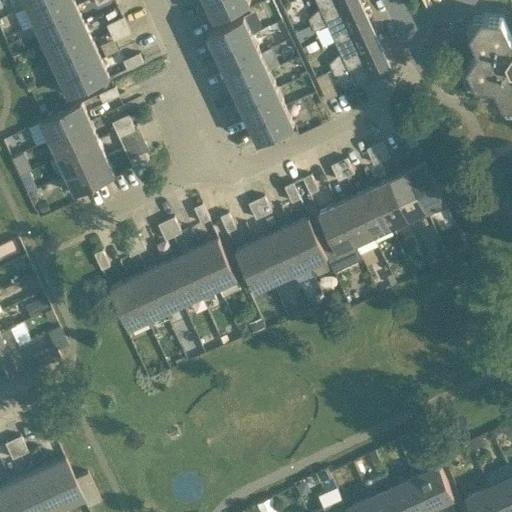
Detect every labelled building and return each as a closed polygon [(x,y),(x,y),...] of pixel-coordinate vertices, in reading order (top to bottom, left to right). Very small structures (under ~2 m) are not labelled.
[(75,0),(33,0),(31,1),(39,19),(77,2),(75,0)] [(208,0),(216,14),(246,0),(208,0)] [(312,21),(357,0),(318,0),(320,5),(309,16),(312,21)] [(330,26),(336,38),(372,21),(362,0),(357,0),(312,21),(315,28),(330,26)] [(77,2),(39,19),(47,38),(85,20),(77,2)] [(504,99),(511,99),(511,31),(504,13),(483,11),(471,28),(479,45),(468,61),(477,80),(496,81),(504,99)] [(253,31),(245,13),(209,29),(218,47),(253,31)] [(108,22),(112,30),(127,23),(123,14),(108,22)] [(55,56),(94,38),(85,20),(47,38),(55,56)] [(330,61),(333,67),(382,44),(372,21),(336,38),(341,50),(330,61)] [(131,30),(127,23),(112,30),(115,37),(131,30)] [(218,47),(226,65),(261,49),(253,31),(218,47)] [(55,56),(64,74),(102,56),(94,38),(55,56)] [(306,43),(310,50),(320,45),(316,38),(306,43)] [(382,44),(333,67),(335,72),(351,70),(357,83),(393,66),(382,44)] [(226,65),(234,83),(270,67),(261,49),(226,65)] [(140,50),(124,58),(128,66),(144,58),(140,50)] [(102,56),(64,74),(72,92),(110,74),(102,56)] [(278,85),(270,67),(234,83),(243,101),(278,85)] [(34,77),(26,81),(30,89),(37,85),(34,77)] [(116,84),(100,91),(104,99),(120,92),(116,84)] [(243,101),(251,119),(287,103),(278,85),(243,101)] [(37,143),(50,136),(91,118),(82,99),(42,118),(42,119),(29,125),(37,143)] [(287,103),(251,119),(260,137),(295,121),(287,103)] [(117,126),(132,119),(129,112),(113,119),(117,126)] [(50,136),(59,154),(99,135),(91,118),(50,136)] [(132,119),(117,126),(121,135),(136,128),(132,119)] [(412,125),(404,129),(411,144),(419,141),(412,125)] [(107,153),(99,135),(59,154),(67,172),(107,153)] [(383,138),(376,142),(383,157),(391,154),(383,138)] [(375,161),(383,157),(376,142),(368,145),(375,161)] [(130,155),(134,163),(149,156),(146,148),(130,155)] [(116,172),(107,153),(67,172),(76,191),(116,172)] [(348,155),(340,158),(347,174),(355,170),(348,155)] [(339,178),(347,174),(340,158),(332,162),(339,178)] [(428,158),(409,167),(428,207),(446,198),(428,158)] [(391,175),(410,215),(428,207),(409,167),(391,175)] [(24,178),(33,174),(30,169),(21,173),(24,178)] [(312,171),(304,175),(311,191),(319,187),(312,171)] [(373,184),(392,224),(410,215),(391,175),(373,184)] [(293,199),(301,195),(294,179),(286,183),(293,199)] [(356,192),(375,232),(392,224),(373,184),(356,192)] [(356,192),(338,200),(357,241),(375,232),(356,192)] [(266,193),(257,196),(265,212),(273,208),(266,193)] [(257,216),(265,212),(257,196),(250,200),(257,216)] [(47,198),(38,202),(42,211),(51,207),(47,198)] [(203,220),(211,216),(203,200),(195,204),(203,220)] [(335,269),(363,255),(357,241),(338,200),(319,209),(321,213),(312,217),(328,253),(335,269)] [(222,213),(229,229),(237,225),(230,209),(222,213)] [(310,213),(291,221),(310,262),(328,253),(312,217),(310,213)] [(175,214),(168,217),(175,233),(182,229),(175,214)] [(167,237),(175,233),(168,217),(159,221),(167,237)] [(315,272),(310,262),(291,221),(273,230),(292,271),(296,281),(315,272)] [(139,230),(131,234),(139,250),(147,246),(139,230)] [(274,279),(292,271),(273,230),(255,238),(274,279)] [(131,253),(139,250),(131,234),(124,237),(131,253)] [(219,234),(201,242),(220,283),(238,274),(219,234)] [(274,279),(255,238),(237,247),(256,288),(274,279)] [(202,291),(220,283),(201,242),(183,251),(202,291)] [(95,250),(103,266),(111,262),(103,247),(95,250)] [(202,291),(183,251),(165,259),(184,299),(202,291)] [(442,265),(438,256),(430,260),(434,268),(442,265)] [(184,299),(165,259),(147,268),(166,308),(184,299)] [(147,316),(166,308),(147,268),(129,276),(147,316)] [(388,273),(392,282),(397,280),(393,271),(388,273)] [(42,286),(36,272),(28,276),(34,290),(42,286)] [(111,284),(129,324),(147,316),(129,276),(111,284)] [(321,303),(328,300),(322,289),(315,292),(321,303)] [(32,299),(37,310),(49,305),(44,294),(32,299)] [(52,319),(57,317),(52,306),(44,309),(48,318),(52,319)] [(262,315),(249,320),(253,329),(266,324),(262,315)] [(56,343),(33,354),(38,366),(61,355),(58,347),(56,343)] [(0,373),(16,366),(7,348),(0,350),(0,373)] [(511,419),(503,424),(502,424),(507,433),(511,430),(511,419)] [(48,439),(57,436),(49,420),(41,424),(48,439)] [(485,442),(481,432),(469,437),(473,447),(485,442)] [(13,436),(21,452),(28,449),(21,433),(13,436)] [(12,456),(21,452),(13,436),(5,440),(12,456)] [(376,447),(369,450),(374,461),(381,458),(376,447)] [(66,502),(83,494),(87,504),(101,498),(88,469),(75,475),(65,453),(47,462),(66,502)] [(489,478),(511,467),(511,456),(485,469),(489,478)] [(48,511),(66,502),(47,462),(29,470),(48,511)] [(440,462),(417,472),(432,504),(455,493),(440,462)] [(378,511),(406,511),(393,483),(387,469),(365,479),(372,493),(370,494),(378,511)] [(26,511),(44,511),(48,511),(29,470),(10,479),(26,511)] [(417,472),(393,483),(406,511),(414,511),(432,504),(417,472)] [(503,511),(510,511),(511,511),(511,473),(490,483),(503,511)] [(26,511),(10,479),(0,483),(0,502),(4,511),(26,511)] [(475,511),(503,511),(490,483),(467,494),(475,511)] [(378,511),(370,494),(347,505),(350,511),(378,511)] [(343,495),(333,500),(310,511),(309,511),(350,511),(347,505),(343,495)]
